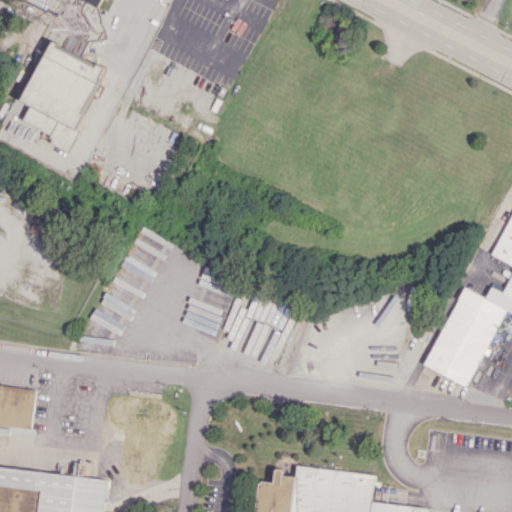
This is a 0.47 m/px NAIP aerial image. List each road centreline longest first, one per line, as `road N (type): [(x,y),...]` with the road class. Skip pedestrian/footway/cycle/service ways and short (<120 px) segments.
road 1 (residential): [(511,413),(0,352)]
road 2 (secondary): [(511,60),(391,0)]
road 3 (residential): [(189,511),(207,382)]
